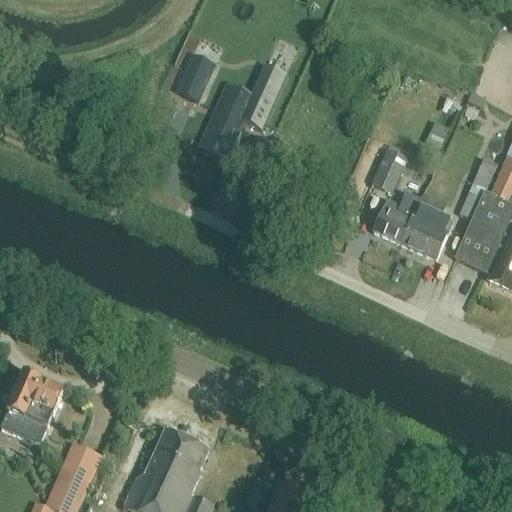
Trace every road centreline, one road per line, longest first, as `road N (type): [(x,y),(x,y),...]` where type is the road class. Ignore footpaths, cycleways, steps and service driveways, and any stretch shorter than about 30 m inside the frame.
road 1 (unclassified): [(397,461),(0,283)]
road 2 (unclassified): [(511,351),(190,212)]
road 3 (track): [(190,212),(0,131)]
road 4 (unclassified): [(397,461),(508,511)]
